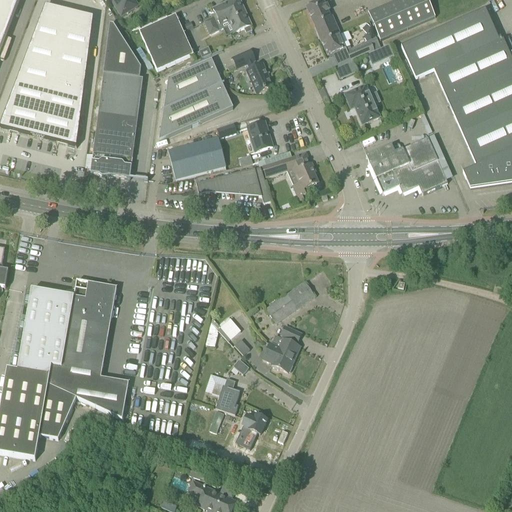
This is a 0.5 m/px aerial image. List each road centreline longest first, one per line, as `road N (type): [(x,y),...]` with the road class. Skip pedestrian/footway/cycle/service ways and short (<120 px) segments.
road 1 (primary): [(353,237),(150,227),(0,200)]
road 2 (residential): [(263,511),(347,328),(355,272)]
road 3 (residential): [(353,237),(344,178),(267,0)]
road 4 (residential): [(511,301),(355,272)]
road 5 (primary): [(511,227),(353,237)]
